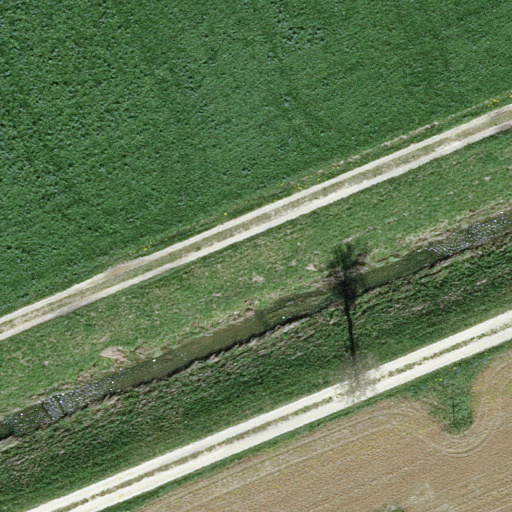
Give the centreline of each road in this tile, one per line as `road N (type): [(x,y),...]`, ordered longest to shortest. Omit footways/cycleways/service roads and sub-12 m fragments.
road 1 (track): [(0,329),(511,119)]
road 2 (track): [(511,326),(65,511)]
